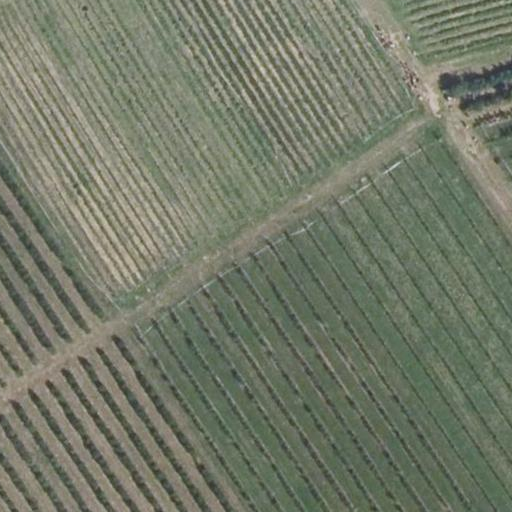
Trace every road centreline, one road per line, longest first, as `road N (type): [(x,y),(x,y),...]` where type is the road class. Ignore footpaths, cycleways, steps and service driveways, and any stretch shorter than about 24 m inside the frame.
road 1 (track): [(446,111),(0,404)]
road 2 (track): [(371,0),(511,207)]
road 3 (track): [(0,149),(117,326)]
